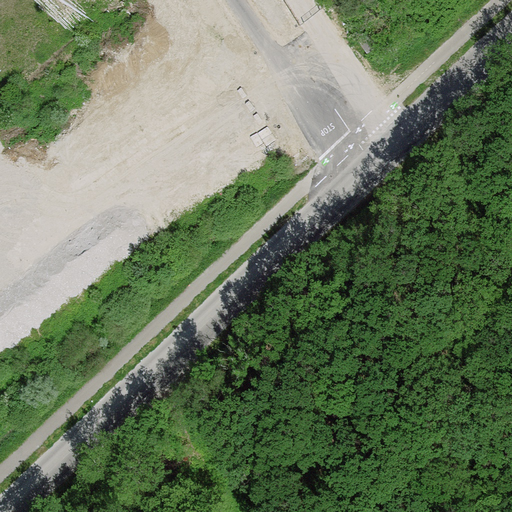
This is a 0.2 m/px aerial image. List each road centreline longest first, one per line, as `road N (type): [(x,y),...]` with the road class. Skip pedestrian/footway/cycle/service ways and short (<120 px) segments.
road 1 (tertiary): [(8,511),(511,36)]
road 2 (track): [(161,365),(234,511)]
